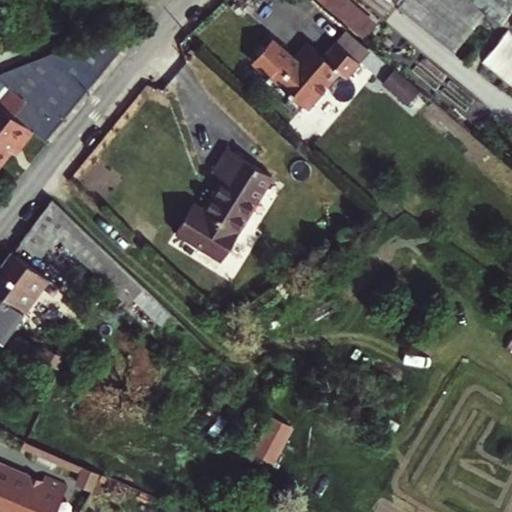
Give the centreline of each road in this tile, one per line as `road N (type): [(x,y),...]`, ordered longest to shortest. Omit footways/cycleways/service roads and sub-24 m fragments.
road 1 (residential): [(0,228),(187,0)]
road 2 (unclassified): [(0,64),(182,0)]
